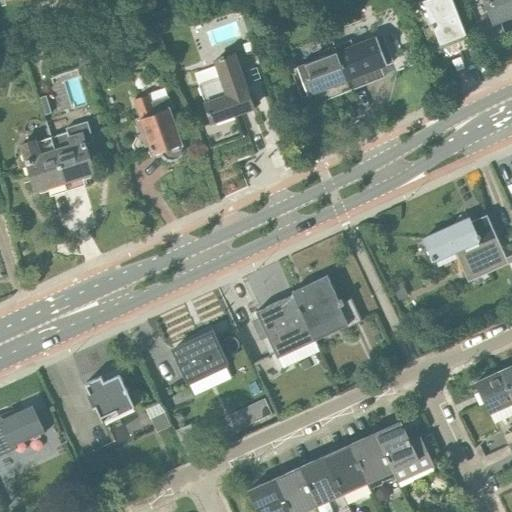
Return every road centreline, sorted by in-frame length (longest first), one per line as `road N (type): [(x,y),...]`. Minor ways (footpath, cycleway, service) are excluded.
road 1 (tertiary): [(0,361),(290,231)]
road 2 (tertiary): [(279,208),(0,331)]
road 3 (residential): [(196,473),(418,373)]
road 4 (tertiary): [(290,231),(402,176),(476,121)]
road 5 (tertiary): [(476,121),(279,208)]
road 6 (residential): [(486,511),(418,373)]
